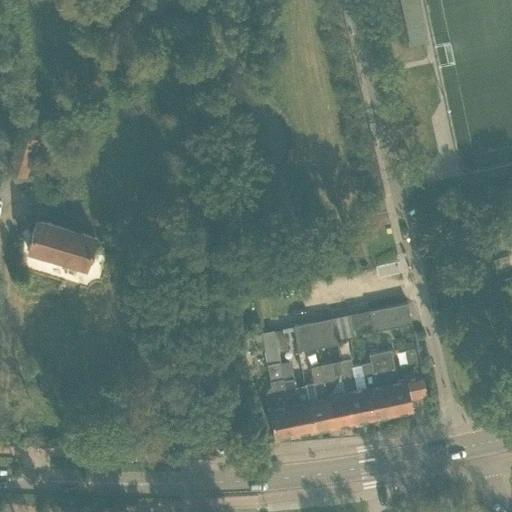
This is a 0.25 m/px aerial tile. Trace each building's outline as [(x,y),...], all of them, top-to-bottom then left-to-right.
[(399,0),(409,45),(425,41),(426,41),(416,0),(399,0)] [(366,227),(389,222),(383,199),(360,204),(366,227)] [(91,268),(102,232),(39,213),(28,248),(91,268)] [(448,227),(448,228),(450,237),(470,232),(468,222),(448,227)] [(369,310),(371,319),(373,329),(411,322),(407,302),(369,310)] [(373,329),(371,319),(369,310),(350,313),(350,314),(354,333),(373,329)] [(350,314),(331,319),(330,319),(334,338),(354,333),(350,314)] [(331,317),(311,321),(317,348),(336,344),(334,338),(330,319),(331,319),(331,317)] [(317,348),(311,321),(292,325),(298,352),(317,348)] [(280,361),(278,352),(273,332),(273,330),(261,332),(272,387),(266,388),(264,392),(274,438),(293,434),(292,426),(279,361),(280,361)] [(283,330),(273,332),(278,352),(287,350),(283,330)] [(396,380),(389,349),(379,351),(392,414),(412,410),(410,398),(426,395),(421,373),(404,376),(404,379),(396,380)] [(369,360),(360,362),(362,371),(363,371),(372,418),(392,414),(379,351),(368,353),(369,360)] [(351,364),(350,358),(349,356),(339,358),(339,360),(353,422),(372,418),(363,371),(362,371),(360,362),(351,364)] [(289,359),(280,361),(279,361),(292,426),(293,434),(313,430),(307,399),(304,385),(294,387),(289,359)] [(339,360),(331,362),(320,364),(333,426),(353,422),(339,360)] [(316,397),(307,399),(313,430),(333,426),(320,364),(309,366),(316,397)]
